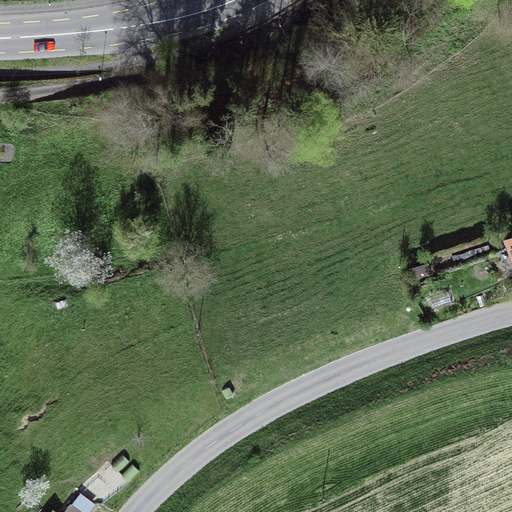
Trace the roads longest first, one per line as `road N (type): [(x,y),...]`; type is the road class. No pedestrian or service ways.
road 1 (tertiary): [(511,314),(296,394),(186,463),(137,511)]
road 2 (primary): [(0,38),(137,25),(221,0)]
